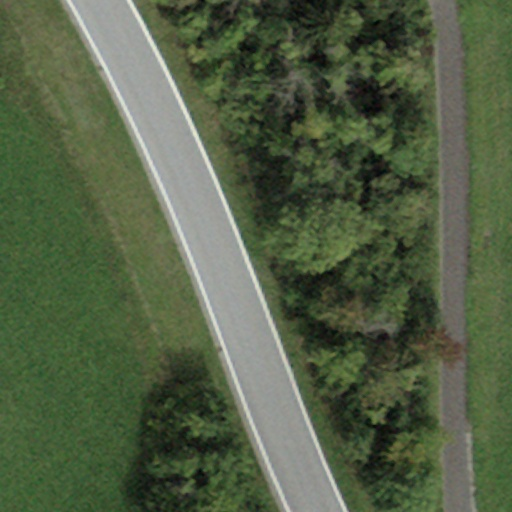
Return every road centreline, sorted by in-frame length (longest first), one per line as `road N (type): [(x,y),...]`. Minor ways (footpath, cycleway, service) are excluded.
road 1 (tertiary): [(323,511),(200,180),(106,0)]
road 2 (unclassified): [(466,511),(467,136),(444,0)]
